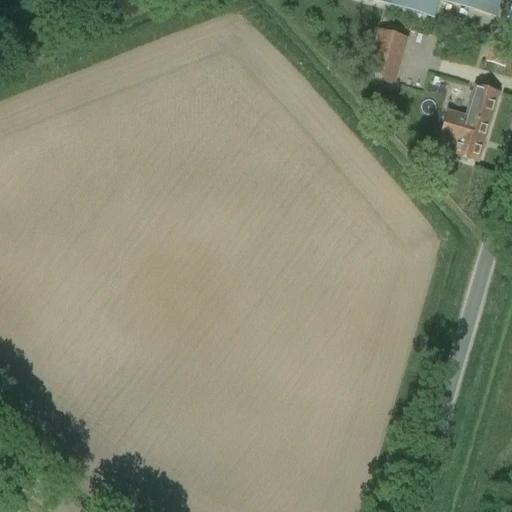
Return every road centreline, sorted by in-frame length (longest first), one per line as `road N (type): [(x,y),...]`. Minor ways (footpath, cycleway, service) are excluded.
road 1 (tertiary): [(417,511),(511,193)]
road 2 (track): [(149,0),(0,59)]
